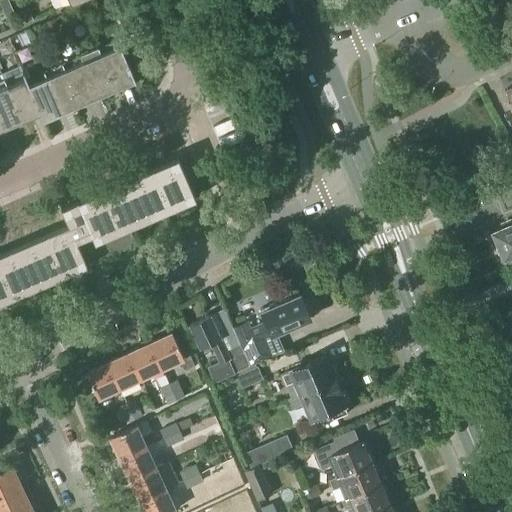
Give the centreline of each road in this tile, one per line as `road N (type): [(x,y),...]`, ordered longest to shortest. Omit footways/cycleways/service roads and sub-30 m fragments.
road 1 (residential): [(21,365),(364,176)]
road 2 (tertiary): [(501,511),(364,176)]
road 3 (residential): [(0,181),(155,112),(179,89)]
road 4 (residential): [(89,511),(21,365)]
road 5 (residential): [(410,13),(427,56),(443,70),(463,75),(511,51)]
road 6 (tertiary): [(364,176),(310,47)]
